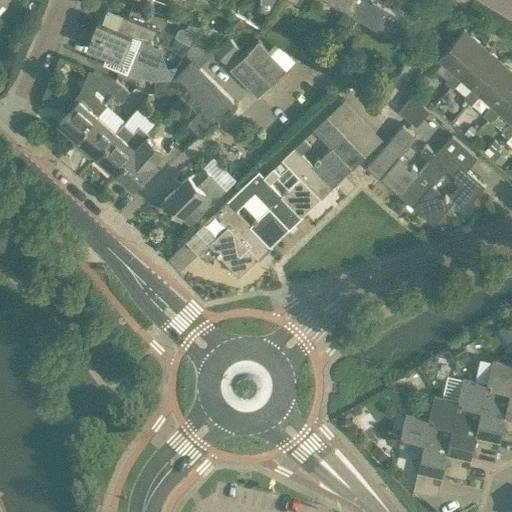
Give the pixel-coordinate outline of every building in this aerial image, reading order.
[(261,0),(262,7),(255,4),(247,18),(262,26),(274,0),(261,0)] [(345,22),(357,0),(295,0),(297,1),(297,0),(338,0),(347,5),(339,19),(345,22)] [(362,14),(398,34),(408,40),(405,44),(413,49),(419,39),(411,34),(418,22),(408,16),(409,14),(388,2),(388,0),(357,0),(345,22),(354,28),(362,14)] [(103,62),(131,73),(155,78),(170,76),(177,64),(176,64),(167,66),(160,46),(154,44),(151,37),(155,27),(123,14),(118,26),(99,18),(88,44),(107,52),(103,62)] [(175,35),(189,43),(195,32),(181,24),(175,35)] [(197,33),(202,37),(207,42),(215,33),(210,28),(205,24),(197,33)] [(438,56),(453,70),(445,80),(448,83),(483,44),(464,27),(438,56)] [(214,49),(226,61),(241,46),(229,34),(214,49)] [(257,93),(286,65),(258,36),(230,65),(257,93)] [(461,77),(472,87),(464,97),(467,100),(502,60),(483,44),(448,83),(452,87),(461,77)] [(176,74),(188,86),(219,117),(235,101),(193,58),(176,74)] [(480,93),(492,104),(483,113),(486,116),(511,86),(511,69),(502,60),(467,100),(471,103),(480,93)] [(79,96),(59,118),(78,135),(107,102),(101,97),(109,88),(117,79),(93,69),(79,96)] [(188,86),(176,74),(170,77),(155,79),(156,92),(178,90),(181,93),(188,86)] [(116,93),(124,84),(123,83),(117,79),(109,88),(115,93),(116,93)] [(124,84),(116,93),(122,99),(130,90),(124,84)] [(188,86),(181,93),(197,111),(187,122),(199,134),(217,116),(219,117),(188,86)] [(498,110),(510,120),(502,130),(505,133),(511,125),(511,86),(486,116),(490,119),(498,110)] [(421,100),(407,116),(417,124),(430,108),(421,100)] [(107,102),(78,135),(96,151),(116,128),(123,120),(125,118),(107,102)] [(332,182),(333,181),(350,165),(351,166),(365,153),(327,113),(313,126),(331,146),(321,156),(319,154),(315,158),(316,160),(314,162),(332,182)] [(116,128),(96,151),(114,167),(146,131),(147,131),(148,129),(139,121),(132,129),(124,121),(123,120),(116,128)] [(401,191),(419,170),(416,168),(418,166),(413,162),(411,164),(400,154),(418,134),(403,122),(367,164),(380,176),(382,174),(400,191),(399,192),(400,192),(401,191)] [(471,136),(477,129),(471,123),(464,131),(471,136)] [(146,131),(114,167),(133,183),(160,152),(163,154),(168,150),(147,131),(146,131)] [(401,191),(400,192),(414,205),(415,204),(434,220),(451,200),(463,210),(485,184),(467,168),(478,155),(453,133),(401,191)] [(295,143),(302,150),(311,142),(304,135),(295,143)] [(430,158),(436,150),(427,142),(420,150),(430,158)] [(490,155),(495,149),(497,147),(491,142),(484,150),(490,155)] [(285,190),(282,193),(300,212),(301,211),(319,194),(320,196),(334,183),(333,181),(332,182),(314,162),(313,163),(302,151),(302,150),(295,143),(281,156),(300,176),(289,186),(287,184),(283,188),(285,190)] [(490,155),(500,164),(505,158),(495,149),(490,155)] [(189,221),(203,207),(225,186),(202,163),(192,174),(189,171),(164,196),(180,213),(181,213),(189,221)] [(273,164),(264,173),(271,181),(280,172),(273,164)] [(227,197),(237,208),(255,192),(268,206),(258,215),(256,214),(252,218),(254,220),(251,222),(269,242),(270,241),(287,225),(289,226),(302,213),(301,211),(300,212),(282,193),(271,181),(264,173),(258,168),(227,197)] [(237,208),(227,197),(214,210),(227,224),(216,235),(203,221),(185,238),(199,252),(209,242),(238,272),(256,254),(258,256),(272,242),(270,241),(269,242),(251,222),(237,208)] [(477,341),(468,347),(473,355),(482,349),(477,341)] [(501,430),(500,435),(511,438),(511,362),(493,358),(487,381),(487,382),(511,388),(501,430)] [(483,405),(471,453),(494,459),(498,446),(491,444),(494,429),(501,430),(511,388),(487,382),(487,381),(465,376),(459,400),(483,405)] [(453,424),(443,471),(465,476),(469,463),(462,461),(466,446),(472,448),(471,453),(483,405),(459,400),(436,394),(430,418),(453,424)] [(453,424),(430,418),(406,412),(401,436),(424,442),(413,489),(437,494),(440,481),(433,479),(437,464),(444,466),(442,471),(443,471),(453,424)] [(381,462),(388,454),(379,446),(373,453),(381,462)]
